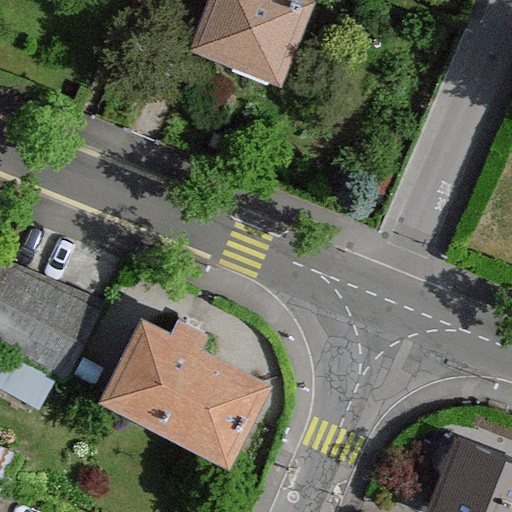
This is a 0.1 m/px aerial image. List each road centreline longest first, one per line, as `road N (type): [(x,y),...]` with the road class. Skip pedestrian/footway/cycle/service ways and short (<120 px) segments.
road 1 (tertiary): [(386,304),(0,146)]
road 2 (residential): [(511,8),(386,304)]
road 3 (residential): [(301,511),(386,304)]
road 4 (tertiary): [(511,354),(386,304)]
